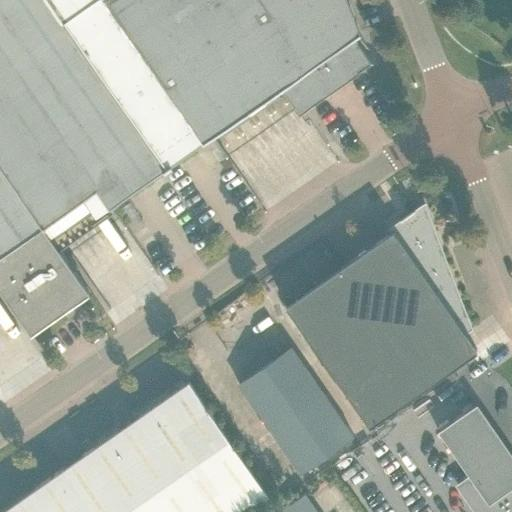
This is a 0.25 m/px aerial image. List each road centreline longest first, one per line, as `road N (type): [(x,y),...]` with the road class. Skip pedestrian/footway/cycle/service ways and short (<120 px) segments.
road 1 (unclassified): [(0,431),(451,116)]
road 2 (unclassified): [(511,277),(451,116)]
road 3 (unclassified): [(451,116),(408,0)]
